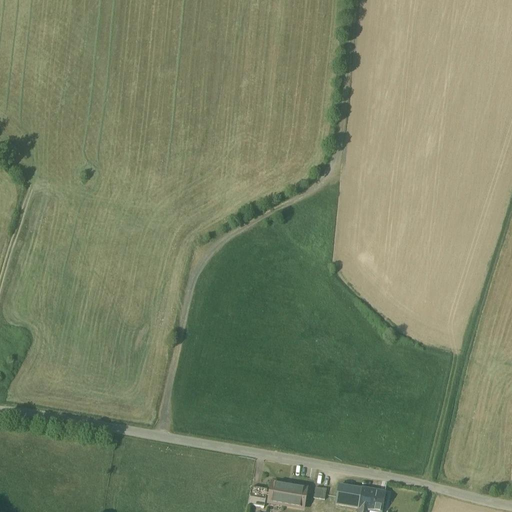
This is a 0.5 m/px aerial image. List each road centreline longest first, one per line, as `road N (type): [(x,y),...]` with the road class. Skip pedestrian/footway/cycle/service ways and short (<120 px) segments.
road 1 (unclassified): [(511,506),(392,477),(0,413)]
road 2 (track): [(162,436),(192,280),(215,245),(318,191),(329,173),(339,150),(355,0)]
